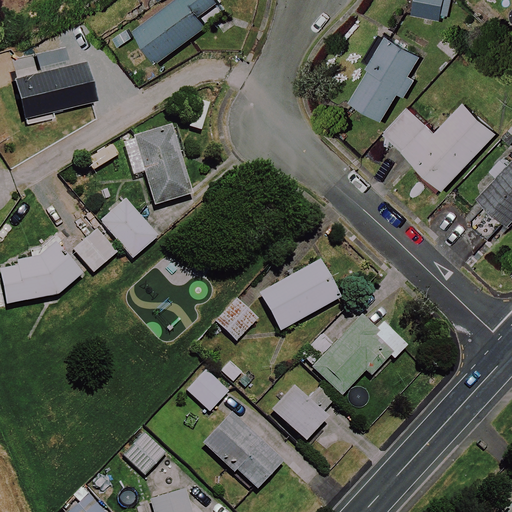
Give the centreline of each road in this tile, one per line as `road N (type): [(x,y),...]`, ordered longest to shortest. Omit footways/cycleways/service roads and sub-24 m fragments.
road 1 (residential): [(511,348),(270,123),(273,76),(302,0)]
road 2 (secondary): [(364,511),(511,349)]
